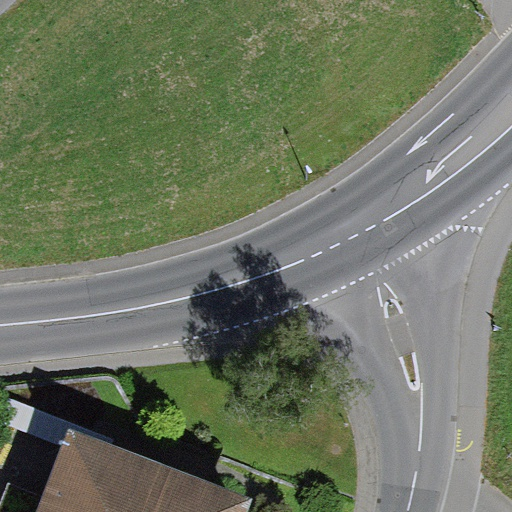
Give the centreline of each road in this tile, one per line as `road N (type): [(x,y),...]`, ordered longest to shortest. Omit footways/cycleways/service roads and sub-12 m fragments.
road 1 (secondary): [(371,223),(280,265),(147,310),(0,324)]
road 2 (residential): [(371,223),(418,378),(419,480)]
road 3 (secondary): [(511,114),(371,223)]
